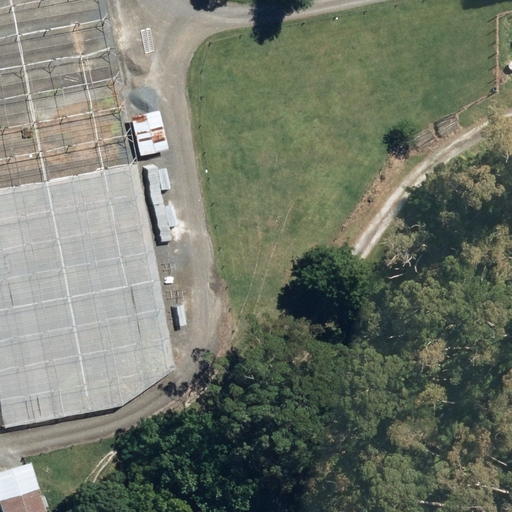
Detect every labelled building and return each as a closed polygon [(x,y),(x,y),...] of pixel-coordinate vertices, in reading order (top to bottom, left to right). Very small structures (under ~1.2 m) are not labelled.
[(0,68),(0,427),(172,396),(108,49),(0,68)] [(122,75),(129,114),(157,109),(149,69),(122,75)] [(154,114),(128,118),(134,153),(160,149),(154,114)] [(28,496),(19,464),(0,470),(0,511),(55,511),(54,506),(58,504),(56,495),(51,495),(50,490),(28,496)] [(91,494),(85,509),(90,511),(105,511),(110,503),(91,494)]
